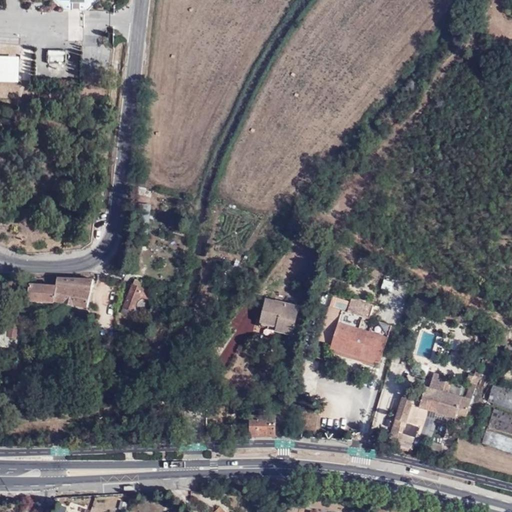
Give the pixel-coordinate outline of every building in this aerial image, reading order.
[(63,62),(63,49),(46,49),(46,62),(63,62)] [(0,81),(18,82),(19,57),(0,55),(0,81)] [(185,227),(174,223),(171,231),(182,235),(185,227)] [(92,280),(57,279),(55,288),(31,283),(26,299),(50,304),(51,300),(88,307),(92,280)] [(141,289),(132,285),(124,306),(132,311),(141,289)] [(331,348),(334,349),(377,362),(381,363),(392,326),(373,320),(377,307),(351,299),(347,313),(329,307),(318,342),(332,345),(331,348)] [(284,327),(284,331),(293,333),(295,325),(301,326),(303,315),(298,314),(299,307),(285,303),(285,305),(264,300),(262,308),(265,309),(262,321),(284,327)] [(33,310),(25,308),(24,315),(32,316),(33,310)] [(18,322),(11,321),(8,341),(15,342),(18,322)] [(261,325),(284,331),(284,327),(262,321),(261,325)] [(377,362),(334,349),(332,355),(375,368),(377,362)] [(470,382),(476,384),(480,373),(475,371),(474,376),(469,374),(467,381),(470,382)] [(465,398),(471,400),(476,384),(470,382),(465,398)] [(511,390),(493,384),(488,401),(511,409),(511,390)] [(466,416),(471,400),(465,398),(426,386),(422,401),(420,406),(456,417),(457,413),(466,416)] [(406,422),(412,404),(414,398),(402,395),(395,418),(406,422)] [(511,414),(494,408),(489,425),(511,433),(511,414)] [(250,415),(250,435),(272,435),(276,435),(275,415),(250,415)] [(404,428),(406,422),(395,418),(393,424),(404,428)] [(399,445),(404,428),(393,424),(387,441),(399,445)] [(511,438),(486,430),(482,443),(511,453),(511,438)]
